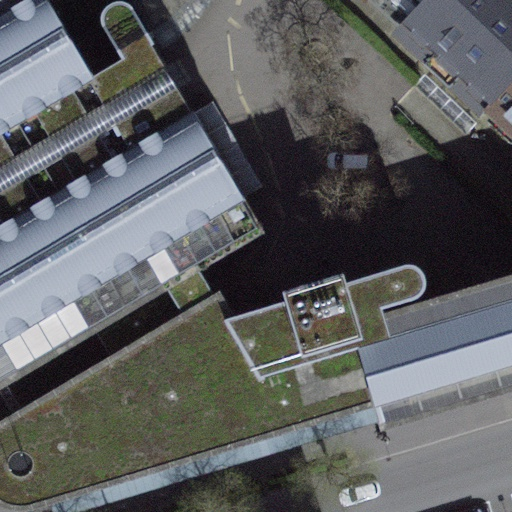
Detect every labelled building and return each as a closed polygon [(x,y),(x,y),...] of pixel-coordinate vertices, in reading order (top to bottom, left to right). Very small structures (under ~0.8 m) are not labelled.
[(186,0),(0,0),(0,385),(95,330),(198,270),(264,231),(157,51),(147,34),(165,22),(182,6),(186,0)] [(377,0),(401,23),(423,0),(377,0)] [(490,108),(511,84),(511,0),(423,0),(401,23),(490,108)] [(511,128),(511,84),(490,108),(511,128)] [(511,272),(381,311),(380,307),(417,295),(420,294),(422,292),(424,290),(425,287),(426,284),(427,281),(427,278),(427,276),(426,273),(424,270),(423,268),(421,266),(418,265),(415,264),(412,263),(409,263),(406,263),(355,278),(234,315),(219,289),(213,293),(198,270),(95,330),(102,342),(110,353),(0,417),(0,500),(2,502),(12,506),(20,508),(28,507),(373,404),(380,428),(401,422),(511,388),(511,272)]
